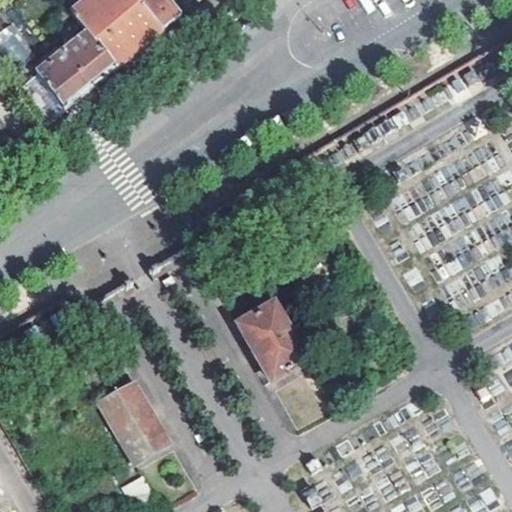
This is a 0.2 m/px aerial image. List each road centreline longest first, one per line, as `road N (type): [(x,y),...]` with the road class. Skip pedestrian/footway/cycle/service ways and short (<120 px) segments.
road 1 (tertiary): [(219,115),(294,100),(462,0)]
road 2 (tertiary): [(219,115),(0,257)]
road 3 (tertiary): [(301,0),(229,52),(219,115)]
